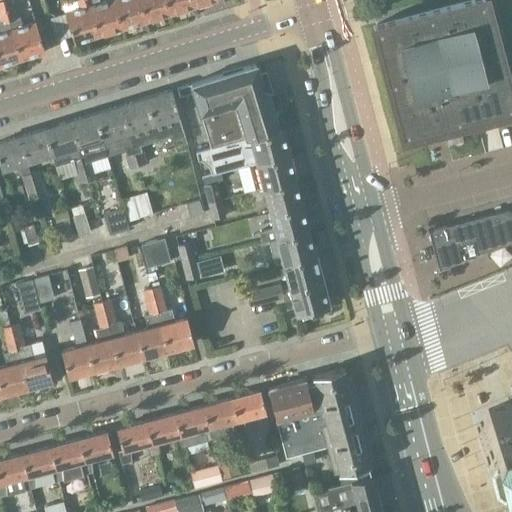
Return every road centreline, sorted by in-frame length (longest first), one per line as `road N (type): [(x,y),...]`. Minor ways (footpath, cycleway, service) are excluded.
road 1 (residential): [(0,431),(391,328)]
road 2 (unclassified): [(0,105),(312,11)]
road 3 (secondary): [(373,211),(333,53),(322,46)]
road 4 (secondary): [(322,46),(326,129),(348,218)]
road 5 (secondary): [(396,349),(441,511)]
road 6 (unclassified): [(373,211),(511,175)]
road 7 (secondary): [(391,328),(399,309),(373,211)]
road 8 (secondary): [(348,218),(374,315),(391,328)]
